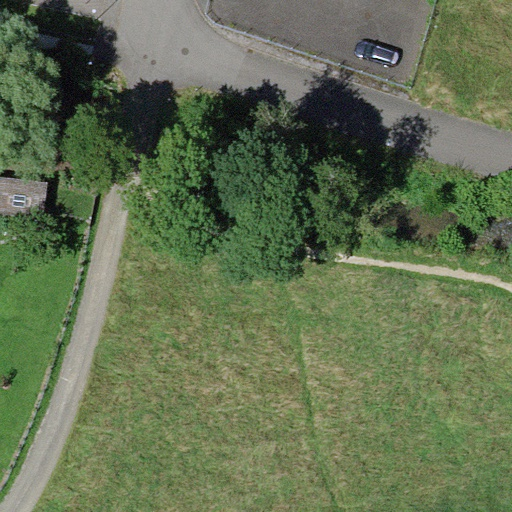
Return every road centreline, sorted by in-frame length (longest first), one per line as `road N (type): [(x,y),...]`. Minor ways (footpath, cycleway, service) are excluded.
road 1 (residential): [(156,0),(144,58),(511,162)]
road 2 (track): [(29,511),(73,420),(110,290),(124,199)]
road 3 (track): [(124,199),(144,58)]
